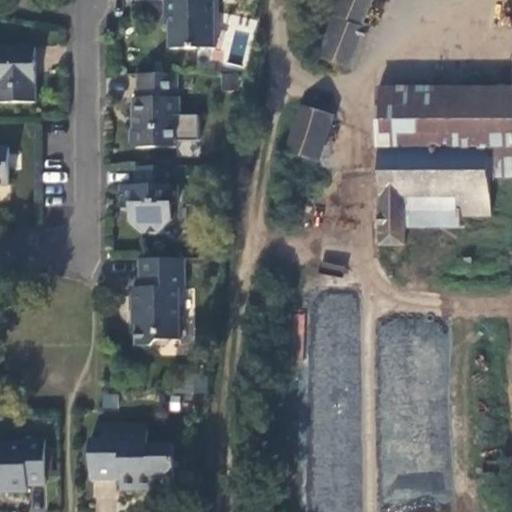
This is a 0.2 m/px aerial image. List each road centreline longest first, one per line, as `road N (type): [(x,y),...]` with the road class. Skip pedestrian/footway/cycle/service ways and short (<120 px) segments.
road 1 (residential): [(91,0),(86,228),(0,265)]
road 2 (unknown): [(278,0),(270,73),(354,86),(405,11),(444,0)]
